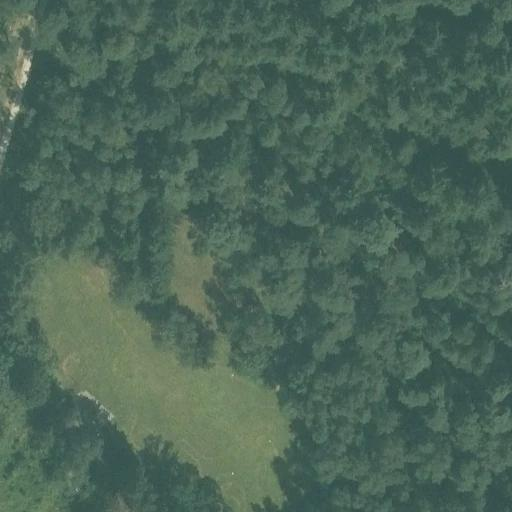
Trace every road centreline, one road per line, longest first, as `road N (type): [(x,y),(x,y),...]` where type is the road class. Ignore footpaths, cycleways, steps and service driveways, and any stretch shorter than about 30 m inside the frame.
road 1 (track): [(498,484),(477,471),(302,429)]
road 2 (track): [(0,122),(35,0)]
